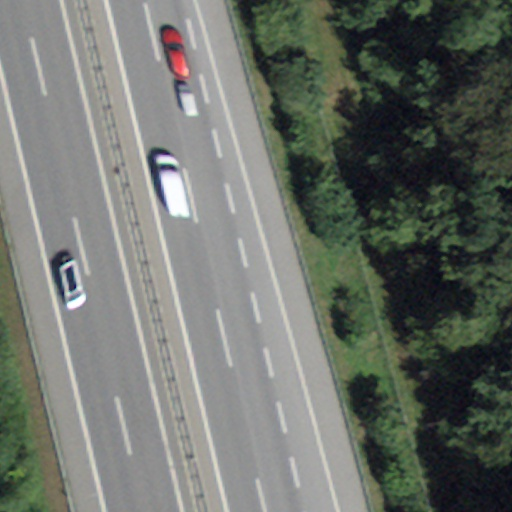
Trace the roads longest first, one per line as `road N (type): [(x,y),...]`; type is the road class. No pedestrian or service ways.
road 1 (motorway): [(259,511),(137,0)]
road 2 (motorway): [(17,0),(137,511)]
